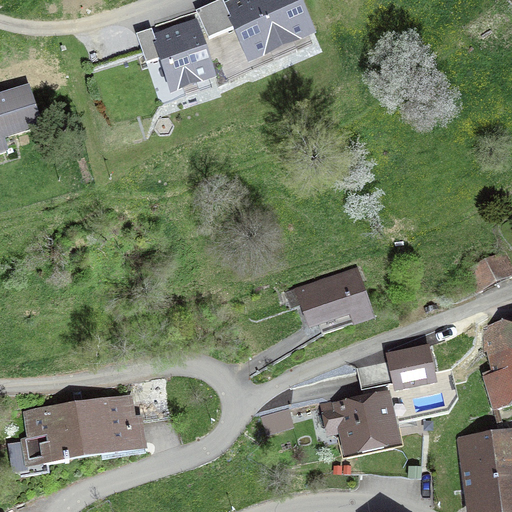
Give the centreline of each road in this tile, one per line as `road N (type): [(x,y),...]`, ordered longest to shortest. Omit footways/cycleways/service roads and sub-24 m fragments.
road 1 (residential): [(238,403),(511,290)]
road 2 (residential): [(238,403),(203,369),(161,366),(0,384)]
road 3 (residential): [(68,511),(83,499),(220,448),(238,403)]
road 4 (unclassified): [(152,0),(85,25),(0,21)]
